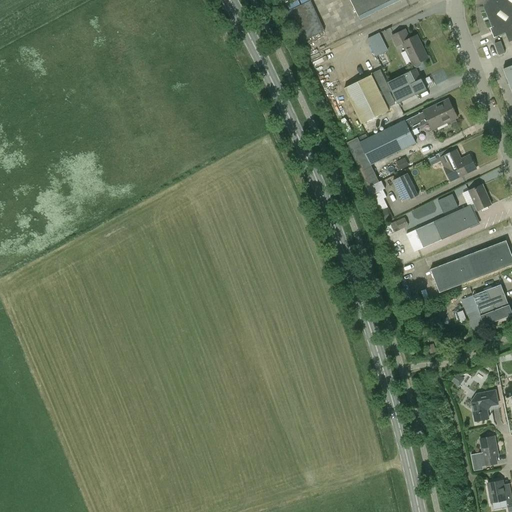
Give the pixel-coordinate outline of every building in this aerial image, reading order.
[(343,0),(344,2),(347,0),(350,0),(361,20),(402,0),(343,0)] [(511,0),(486,0),(485,2),(485,6),(485,9),(493,28),(491,28),(495,38),(506,34),(510,43),(511,42),(511,0)] [(417,36),(410,39),(405,29),(391,36),(396,47),(403,44),(413,66),(414,67),(418,68),(421,66),(423,63),(422,62),(428,59),(417,36)] [(381,32),(368,38),(377,56),(390,50),(381,32)] [(495,44),(499,55),(506,53),(501,42),(495,44)] [(416,70),(387,84),(380,70),(371,75),(371,76),(344,89),(358,118),(361,125),(390,111),(388,108),(395,105),(390,94),(392,93),(397,103),(425,90),(416,70)] [(366,135),(358,138),(346,144),(359,171),(368,188),(366,188),(367,189),(379,183),(371,165),(416,143),(411,132),(429,123),(432,130),(447,123),(451,125),(457,122),(455,119),(458,118),(449,100),(424,112),(406,121),(405,121),(368,139),(366,135)] [(458,150),(441,158),(441,159),(451,181),(477,170),(470,155),(462,160),(458,150)] [(404,203),(419,196),(408,174),(393,181),(404,203)] [(379,183),(367,189),(384,224),(394,219),(384,199),(387,198),(379,183)] [(474,204),(415,230),(406,234),(414,252),(423,248),(479,224),(474,213),(477,211),(492,205),(483,185),(468,191),(474,204)] [(454,194),(439,200),(444,212),(459,207),(454,194)] [(409,227),(405,218),(396,222),(399,231),(409,227)] [(440,293),(511,265),(511,254),(507,241),(431,270),(440,293)] [(415,307),(407,284),(403,285),(411,308),(415,307)] [(501,286),(474,296),(473,295),(463,299),(474,329),(484,325),(485,327),(511,316),(511,311),(510,305),(509,306),(501,286)] [(448,329),(442,313),(431,317),(437,333),(448,329)] [(491,406),(498,405),(496,391),(477,395),(478,401),(472,403),(475,421),(489,419),(487,411),(491,406)] [(483,453),(471,455),(474,471),(482,470),(481,467),(485,466),(497,464),(496,457),(498,456),(495,437),(480,439),(483,453)] [(511,495),(511,491),(505,493),(503,481),(488,484),(492,503),(506,500),(507,505),(511,504),(511,495)]
